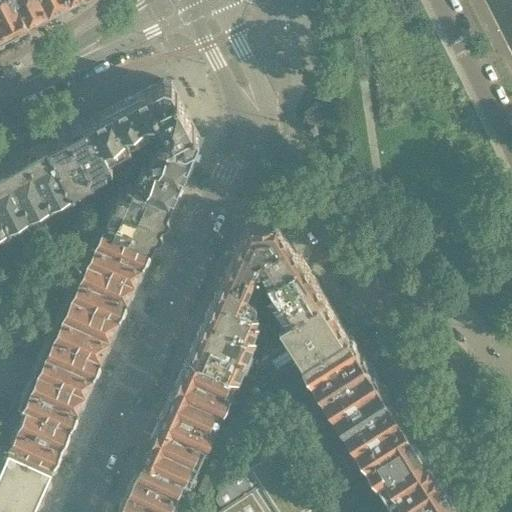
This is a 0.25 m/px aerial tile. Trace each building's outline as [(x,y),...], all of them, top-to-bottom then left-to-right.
[(29,12),(22,0),(0,0),(0,10),(7,24),(9,23),(12,26),(19,22),(19,18),(29,12)] [(49,2),(48,0),(22,0),(29,12),(49,2)] [(163,78),(132,94),(148,127),(153,124),(185,107),(171,81),(163,78)] [(132,94),(110,106),(132,147),(158,134),(153,124),(148,127),(132,94)] [(301,119),(302,120),(307,130),(306,130),(308,132),(317,126),(316,124),(329,116),(319,101),(303,111),(306,116),(301,119)] [(110,106),(90,116),(111,158),(114,165),(136,154),(132,147),(110,106)] [(185,107),(153,124),(158,134),(156,137),(189,152),(198,132),(185,107)] [(90,116),(68,128),(90,172),(107,164),(105,160),(111,158),(90,116)] [(90,172),(68,128),(66,129),(62,126),(56,128),(55,134),(47,138),(73,188),(84,210),(99,189),(91,174),(90,172)] [(189,152),(156,137),(158,134),(132,147),(136,154),(179,174),(189,152)] [(73,188),(47,138),(39,142),(35,139),(28,143),(27,148),(26,149),(52,198),(73,188)] [(52,198),(26,149),(23,150),(19,147),(14,150),(12,156),(5,160),(30,209),(38,205),(53,235),(66,228),(51,199),(52,198)] [(179,174),(136,154),(114,165),(118,173),(127,176),(169,196),(179,174)] [(30,209),(5,160),(0,162),(0,202),(9,220),(23,213),(30,209)] [(169,196),(127,176),(123,184),(120,183),(114,197),(159,218),(169,196)] [(159,218),(114,197),(112,196),(102,218),(150,239),(159,218)] [(0,224),(9,220),(0,202),(0,224)] [(23,213),(9,220),(14,229),(28,222),(23,213)] [(247,218),(224,269),(249,279),(257,263),(260,264),(267,274),(299,254),(275,216),(247,218)] [(150,239),(102,218),(98,217),(91,233),(90,234),(142,257),(150,239)] [(90,234),(91,233),(77,227),(76,228),(70,225),(66,234),(72,237),(68,246),(71,247),(134,275),(142,257),(90,234)] [(134,275),(71,247),(64,263),(126,292),(134,275)] [(299,254),(267,274),(274,285),(271,287),(277,296),(274,297),(286,315),(323,290),(299,254)] [(126,292),(64,263),(56,260),(49,276),(67,284),(66,287),(118,310),(126,292)] [(224,269),(207,309),(252,329),(258,315),(254,313),(256,310),(252,309),(256,301),(242,295),(249,279),(224,269)] [(118,310),(66,287),(58,304),(110,328),(118,310)] [(301,356),(346,327),(323,290),(286,315),(280,319),(292,337),(268,352),(275,363),(279,370),(301,356)] [(110,328),(58,304),(57,306),(39,297),(30,318),(48,326),(49,324),(54,326),(101,348),(110,328)] [(207,309),(189,348),(237,369),(255,330),(252,329),(207,309)] [(101,348),(54,326),(49,324),(48,326),(41,342),(93,366),(101,348)] [(346,327),(301,356),(312,372),(357,344),(346,327)] [(93,366),(41,342),(36,352),(27,348),(24,356),(33,360),(32,362),(85,385),(93,366)] [(85,385),(32,362),(33,360),(24,356),(0,344),(0,383),(18,392),(17,394),(26,398),(70,418),(85,385)] [(357,344),(312,372),(323,389),(368,360),(357,344)] [(237,369),(189,348),(181,365),(229,387),(237,369)] [(275,363),(268,352),(260,357),(253,376),(262,381),(279,370),(275,363)] [(368,360),(323,389),(334,406),(379,377),(368,360)] [(229,387),(181,365),(173,382),(221,404),(229,387)] [(344,423),(389,394),(379,377),(334,406),(344,423)] [(221,404),(173,382),(166,399),(213,422),(221,404)] [(389,394),(344,423),(329,433),(318,416),(295,430),(317,465),(327,458),(356,440),(400,411),(389,394)] [(285,414),(297,405),(291,397),(279,405),(285,414)] [(70,418),(26,398),(18,417),(62,437),(70,418)] [(213,422),(166,399),(158,417),(206,439),(213,422)] [(370,464),(416,435),(400,411),(356,440),(327,458),(317,465),(332,488),(342,482),(370,464)] [(62,437),(18,417),(9,437),(53,457),(62,437)] [(206,439),(158,417),(150,435),(198,456),(206,439)] [(201,511),(230,451),(238,432),(224,425),(216,445),(217,445),(197,489),(201,490),(197,499),(194,497),(186,511),(201,511)] [(332,511),(296,455),(278,426),(232,455),(237,463),(225,471),(215,495),(223,507),(220,509),(221,511),(332,511)] [(198,456),(150,435),(142,452),(188,473),(190,474),(198,456)] [(387,490),(432,461),(416,435),(370,464),(377,474),(387,490)] [(0,511),(27,511),(51,460),(0,437),(0,511)] [(188,473),(142,452),(134,469),(181,490),(188,473)] [(432,461),(387,490),(382,493),(393,510),(443,478),(432,461)] [(181,490),(134,469),(126,488),(172,510),(181,490)] [(443,478),(393,510),(390,511),(426,511),(454,494),(443,478)] [(170,511),(172,510),(126,488),(118,505),(133,511),(170,511)] [(454,494),(426,511),(463,511),(465,511),(454,494)]
